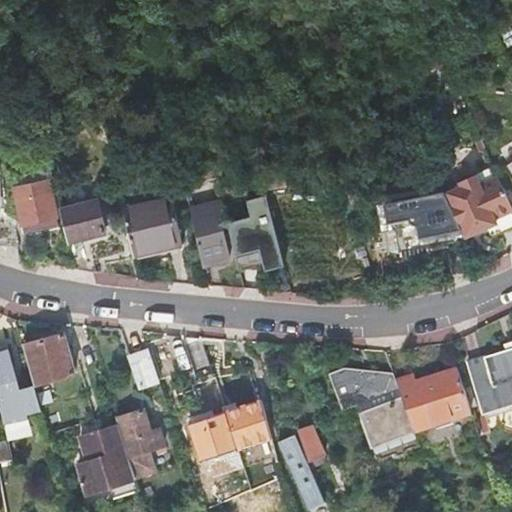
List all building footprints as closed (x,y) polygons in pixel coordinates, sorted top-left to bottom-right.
[(45,172),(11,179),(14,191),(48,184),(45,172)] [(460,188),(444,196),(465,240),(480,233),(497,225),(495,221),(511,212),(511,210),(498,178),(479,186),(475,177),(458,186),(460,188)] [(22,225),(24,238),(59,230),(56,217),(48,184),(14,191),(22,225)] [(266,196),(246,202),(250,217),(262,258),(266,273),(286,268),(266,196)] [(170,200),(121,210),(131,257),(180,246),(170,200)] [(97,202),(61,211),(60,211),(75,265),(76,270),(97,274),(88,240),(105,235),(97,202)] [(191,213),(204,267),(230,260),(222,225),(218,206),(191,213)] [(0,249),(19,247),(10,207),(0,207),(0,249)] [(226,223),(238,265),(262,258),(250,217),(226,223)] [(141,389),(160,383),(143,332),(121,330),(141,389)] [(25,346),(36,386),(75,376),(64,335),(25,346)] [(0,348),(0,408),(4,426),(27,419),(26,415),(20,391),(7,347),(0,348)] [(511,351),(487,360),(487,358),(470,363),(486,414),(511,404),(511,351)] [(389,443),(418,433),(417,431),(404,396),(397,380),(395,375),(382,381),(379,373),(366,379),(362,372),(349,377),(346,369),(330,376),(344,414),(358,408),(363,420),(373,444),(387,438),(389,443)] [(404,396),(417,431),(473,415),(459,371),(418,383),(415,374),(397,380),(404,396)] [(20,391),(26,415),(41,411),(34,387),(20,391)] [(41,405),(53,401),(50,391),(39,395),(41,405)] [(257,443),(272,439),(263,403),(191,426),(202,463),(205,462),(205,459),(254,444),(255,446),(258,446),(257,443)] [(344,414),(349,426),(363,420),(358,408),(344,414)] [(127,454),(129,459),(165,447),(160,431),(150,434),(144,412),(116,420),(127,454)] [(85,493),(108,487),(133,480),(131,472),(125,455),(116,426),(110,428),(80,436),(87,461),(83,462),(77,463),(85,493)] [(313,426),(299,430),(312,461),(327,455),(313,426)] [(281,443),(292,469),(293,469),(307,499),(322,493),(297,437),(281,443)] [(0,472),(9,472),(9,463),(0,463),(0,472)] [(111,499),(140,491),(136,479),(133,480),(108,487),(111,499)]
